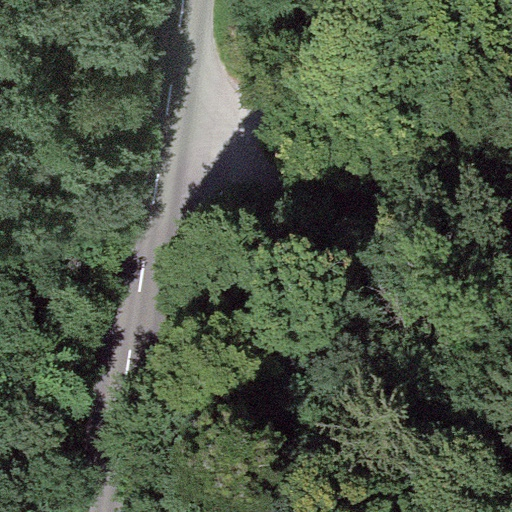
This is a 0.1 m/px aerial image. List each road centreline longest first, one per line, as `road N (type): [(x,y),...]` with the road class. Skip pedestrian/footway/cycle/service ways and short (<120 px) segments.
road 1 (tertiary): [(187,0),(105,511)]
road 2 (track): [(173,108),(511,269)]
